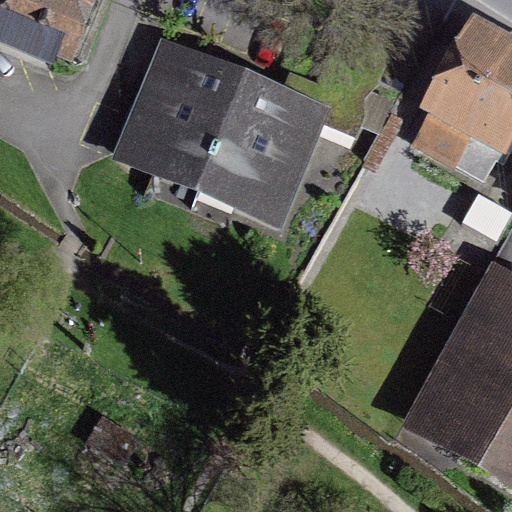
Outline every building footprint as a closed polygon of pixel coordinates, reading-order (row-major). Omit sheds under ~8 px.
[(0,0),(0,36),(56,59),(79,0),(0,0)] [(511,135),(511,67),(462,37),(408,127),(488,175),(511,135)] [(110,151),(201,189),(248,76),(156,39),(110,151)] [(329,109),(248,76),(201,189),(283,222),(329,109)] [(511,279),(502,275),(413,439),(511,492),(511,279)]
